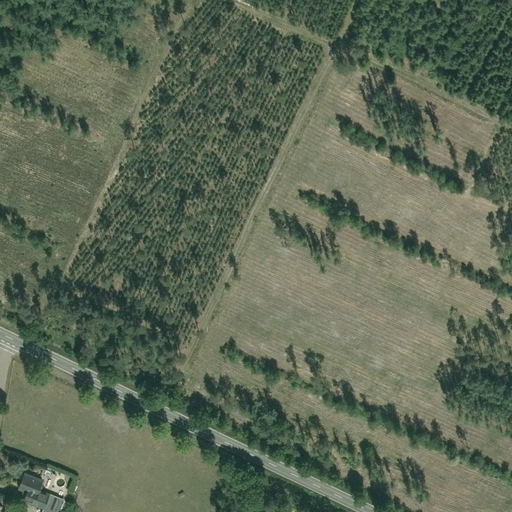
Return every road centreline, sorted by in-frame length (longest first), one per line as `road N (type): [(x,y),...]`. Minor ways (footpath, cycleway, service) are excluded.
road 1 (track): [(357,0),(161,412)]
road 2 (secondary): [(369,511),(10,339)]
road 3 (track): [(236,0),(511,131)]
